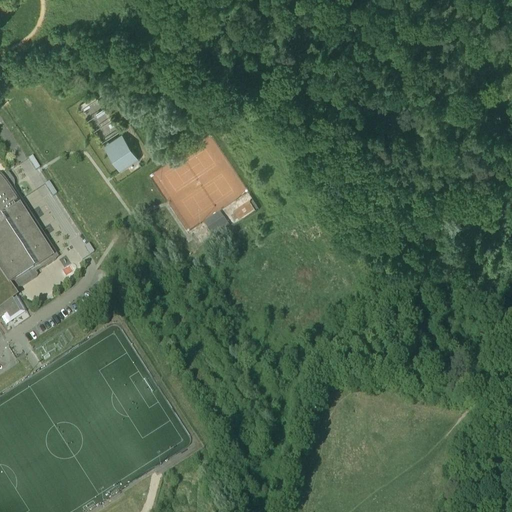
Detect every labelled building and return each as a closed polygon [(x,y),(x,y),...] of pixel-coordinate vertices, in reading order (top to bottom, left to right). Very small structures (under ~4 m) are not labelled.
[(82,107),(105,141),(121,130),(98,96),(82,107)] [(124,137),(106,149),(120,170),(137,158),(124,137)] [(28,160),(35,171),(39,169),(32,158),(28,160)] [(16,204),(0,179),(0,320),(1,320),(6,316),(9,321),(20,315),(13,303),(12,304),(11,301),(16,298),(12,293),(37,277),(33,271),(42,265),(44,268),(56,260),(21,206),(18,208),(16,204)] [(56,196),(48,184),(45,186),(53,198),(56,196)] [(207,230),(213,238),(229,227),(224,219),(207,230)] [(89,246),(85,248),(90,256),(93,253),(89,246)]
